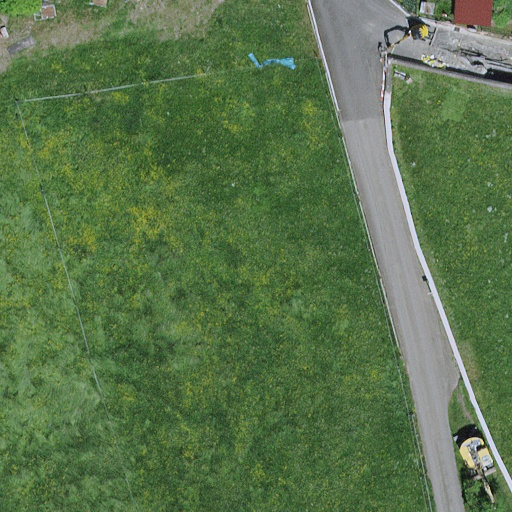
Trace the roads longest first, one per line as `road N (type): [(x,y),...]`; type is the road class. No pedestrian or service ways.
road 1 (unclassified): [(451,511),(345,22)]
road 2 (residential): [(511,59),(345,22)]
